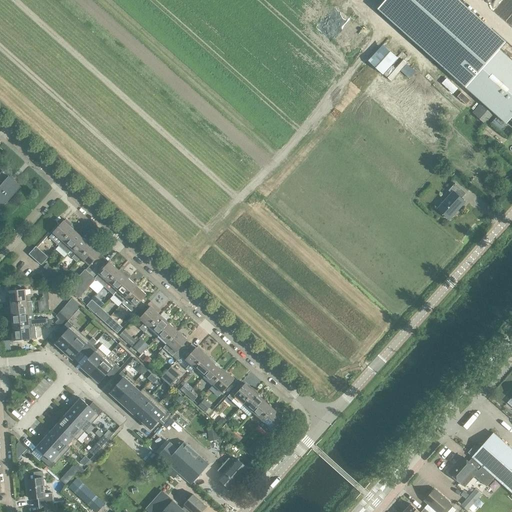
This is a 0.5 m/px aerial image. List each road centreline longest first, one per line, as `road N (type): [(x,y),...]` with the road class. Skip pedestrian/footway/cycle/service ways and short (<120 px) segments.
road 1 (residential): [(325,420),(65,183)]
road 2 (tertiary): [(325,420),(450,281)]
road 3 (secondary): [(389,480),(511,339)]
road 4 (tertiary): [(246,511),(325,420)]
